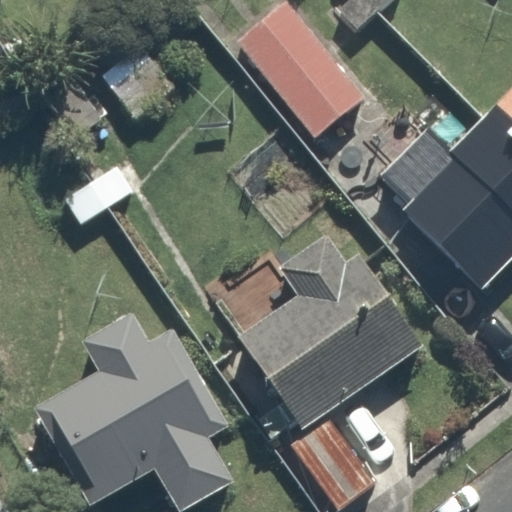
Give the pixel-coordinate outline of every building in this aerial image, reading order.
[(301,0),(272,0),(234,29),(311,128),(367,85),(301,0)] [(87,70),(52,89),(95,170),(66,186),(85,219),(148,185),(122,136),(177,107),(142,41),(87,70)] [(429,92),(361,160),(483,282),(511,253),(511,75),(462,125),(429,92)] [(349,221),(272,269),(289,304),(239,331),(289,412),(418,333),(349,221)] [(106,368),(43,399),(94,502),(159,470),(179,511),(180,511),(251,477),(230,434),(179,332),(155,344),(140,314),(91,338),(106,368)]
